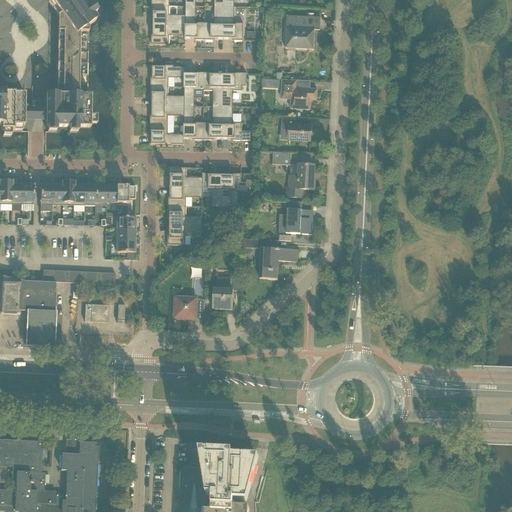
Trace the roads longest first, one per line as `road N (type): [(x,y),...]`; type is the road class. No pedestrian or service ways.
road 1 (residential): [(145,368),(147,343),(234,345),(331,256),(346,0)]
road 2 (secondary): [(359,300),(373,0)]
road 3 (secondary): [(323,385),(145,368)]
road 4 (secondary): [(143,403),(321,412)]
road 5 (secondary): [(145,368),(0,364)]
road 6 (secondary): [(0,396),(143,403)]
road 7 (residential): [(127,157),(118,168),(0,164)]
road 8 (residential): [(128,56),(255,59)]
road 9 (tertiary): [(386,416),(511,420)]
road 10 (tertiary): [(511,393),(387,390)]
